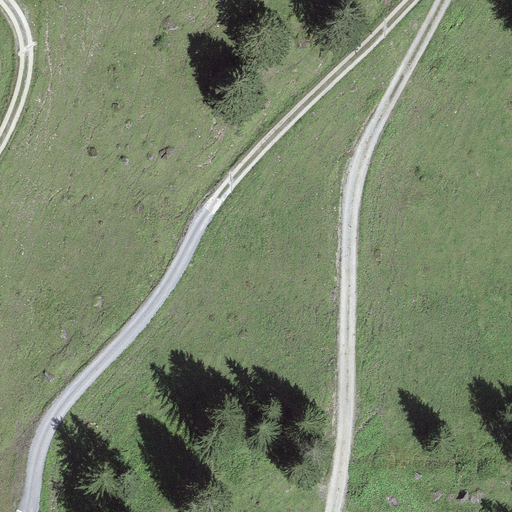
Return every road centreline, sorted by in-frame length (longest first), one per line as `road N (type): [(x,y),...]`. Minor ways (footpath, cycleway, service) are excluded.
road 1 (track): [(26,511),(54,416),(136,330),(204,216),(409,0)]
road 2 (track): [(435,0),(356,184),(351,354),(333,511)]
road 3 (track): [(3,0),(22,29),(26,61),(0,142)]
